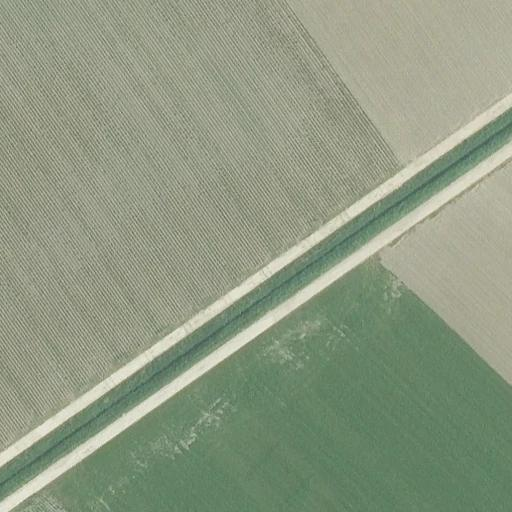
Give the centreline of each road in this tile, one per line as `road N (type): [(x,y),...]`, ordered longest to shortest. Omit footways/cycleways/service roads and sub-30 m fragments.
road 1 (track): [(0,508),(511,148)]
road 2 (track): [(511,95),(386,184)]
